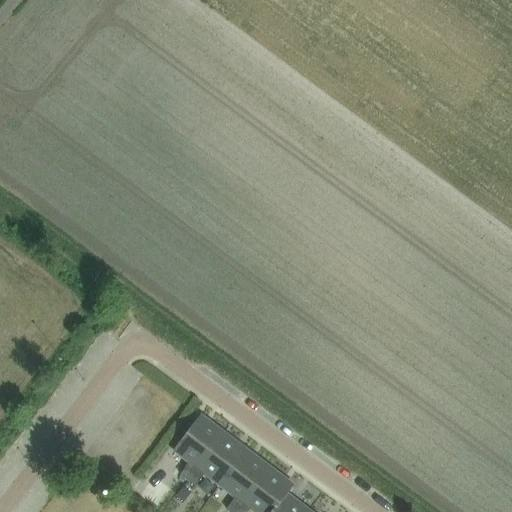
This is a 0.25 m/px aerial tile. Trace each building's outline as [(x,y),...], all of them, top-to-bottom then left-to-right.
[(187,481),(222,434),(199,416),(173,450),(189,462),(180,475),(187,481)] [(219,485),(245,451),(222,434),(187,481),(194,486),(204,474),(219,485)] [(235,511),(268,468),(245,451),(219,485),(235,497),(226,510),(228,511),(235,511)] [(247,511),(250,508),(255,511),(271,511),(285,495),(286,495),(292,486),(268,468),(235,511),(247,511)] [(169,490),(152,477),(138,496),(155,509),(169,490)] [(184,488),(177,497),(184,502),(191,493),(184,488)] [(307,511),(286,495),(285,495),(271,511),(307,511)]
